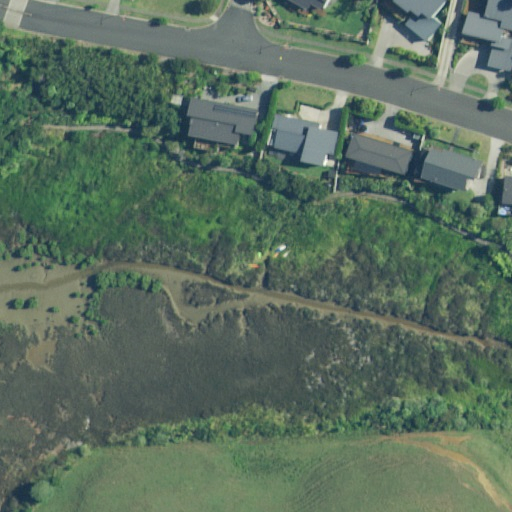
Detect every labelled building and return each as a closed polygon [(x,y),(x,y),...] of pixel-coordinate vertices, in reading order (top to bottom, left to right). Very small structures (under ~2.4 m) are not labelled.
[(293,0),(311,9),(314,4),(325,10),(331,0),(293,0)] [(384,0),(382,3),(427,39),(443,20),(437,15),(449,0),(384,0)] [(511,0),(491,0),(488,15),(470,11),(465,34),(494,40),(489,66),(511,71),(511,67),(511,36),(505,35),(506,28),(511,29),(511,0)] [(260,110),(194,98),(190,115),(197,117),(193,135),(226,141),(225,146),(240,149),(243,132),(255,134),(260,110)] [(322,124),(279,115),(276,127),(282,128),(278,147),(307,153),(306,161),(327,165),(329,152),(337,153),(341,132),(321,128),(322,124)] [(415,151),(357,134),(350,157),(409,174),(415,151)] [(484,163),(434,147),(425,177),(469,190),(472,178),(479,180),(484,163)]
